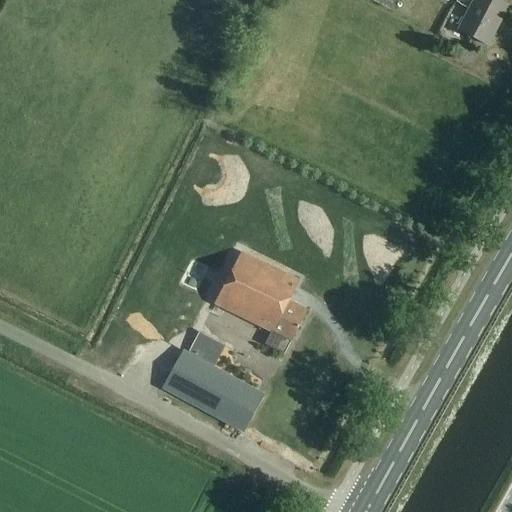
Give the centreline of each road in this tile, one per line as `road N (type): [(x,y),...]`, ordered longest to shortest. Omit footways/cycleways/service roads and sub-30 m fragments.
road 1 (unclassified): [(352,511),(0,328)]
road 2 (primary): [(366,511),(511,260)]
